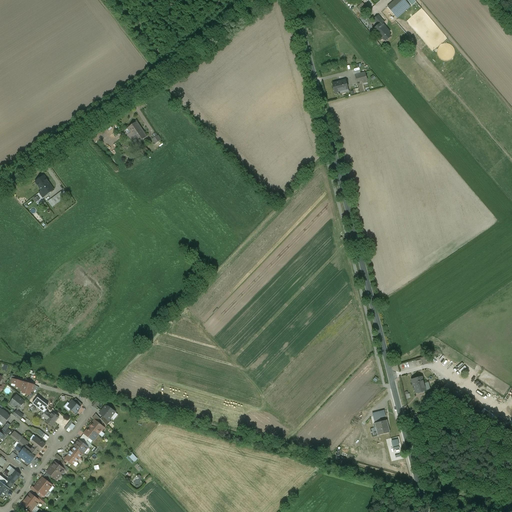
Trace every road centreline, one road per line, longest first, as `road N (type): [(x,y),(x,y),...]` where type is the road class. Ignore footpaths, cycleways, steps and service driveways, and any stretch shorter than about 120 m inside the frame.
road 1 (tertiary): [(426,511),(293,0)]
road 2 (unclassified): [(0,188),(257,0)]
road 3 (residential): [(33,477),(90,413),(83,398),(37,384)]
